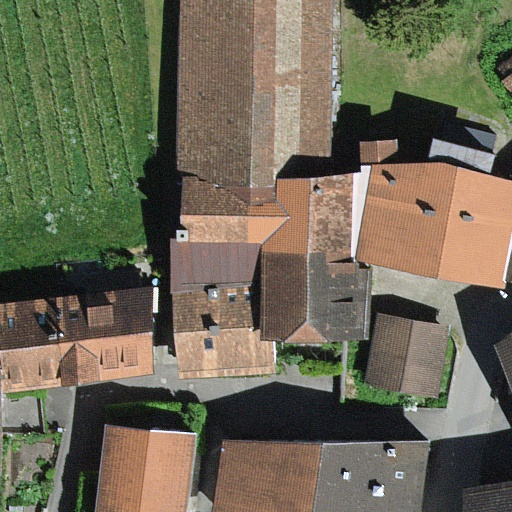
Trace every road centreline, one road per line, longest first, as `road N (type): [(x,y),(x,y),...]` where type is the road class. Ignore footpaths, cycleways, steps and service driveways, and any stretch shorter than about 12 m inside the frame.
road 1 (residential): [(248,397),(94,405),(64,511)]
road 2 (residential): [(511,306),(478,346),(438,511)]
